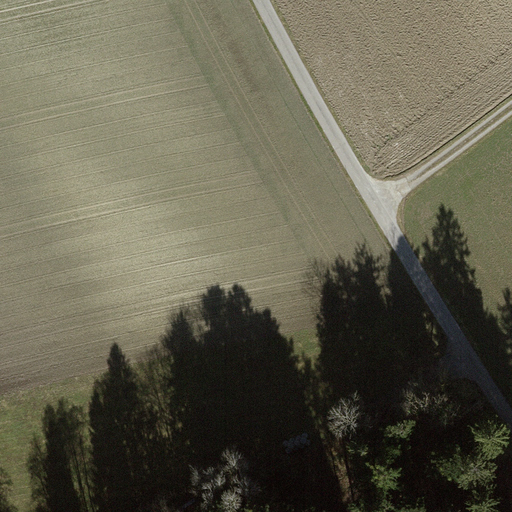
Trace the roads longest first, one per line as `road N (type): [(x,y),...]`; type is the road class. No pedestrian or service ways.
road 1 (unclassified): [(262,0),(511,419)]
road 2 (track): [(511,105),(379,206)]
